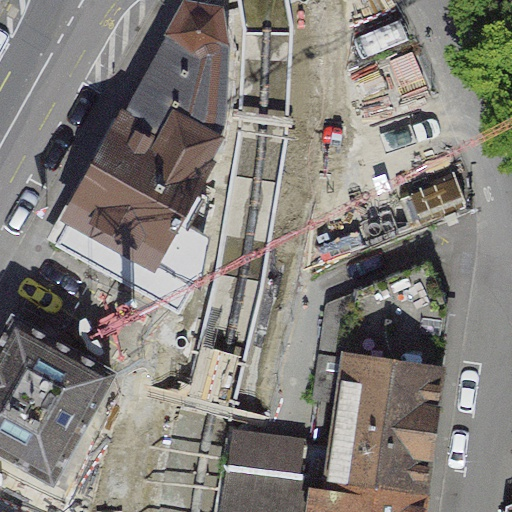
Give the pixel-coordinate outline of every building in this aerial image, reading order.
[(188,9),(133,107),(248,170),(255,115),(258,68),(225,71),(227,49),(220,15),(188,9)] [(133,107),(57,247),(190,321),(221,325),(248,170),(133,107)] [(332,483),(425,496),(449,311),(431,264),(333,304),(330,306),(330,309),(315,402),(345,406),(337,456),(332,483)] [(113,376),(16,322),(0,349),(0,452),(53,482),(113,376)] [(100,511),(26,511),(0,500),(0,511),(172,511),(187,420),(203,422),(209,385),(146,360),(138,412),(117,409),(100,511)] [(277,373),(249,369),(241,421),(269,425),(277,373)] [(231,467),(332,483),(337,456),(306,451),(307,447),(236,436),(231,467)] [(327,511),(332,483),(231,467),(223,511),(327,511)] [(422,511),(425,496),(332,483),(327,511),(422,511)]
